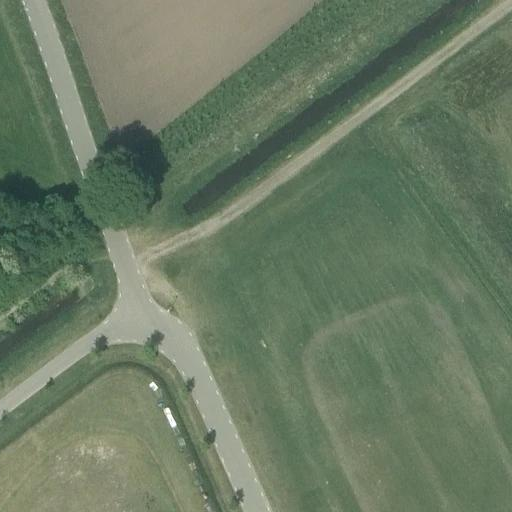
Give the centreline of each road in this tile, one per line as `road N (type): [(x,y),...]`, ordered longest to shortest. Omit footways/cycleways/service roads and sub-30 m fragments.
road 1 (track): [(133,326),(172,269),(511,7)]
road 2 (unclassified): [(19,0),(117,249),(133,326)]
road 3 (unclassified): [(133,326),(175,344),(253,511)]
road 4 (unclassified): [(133,326),(101,334),(0,411)]
